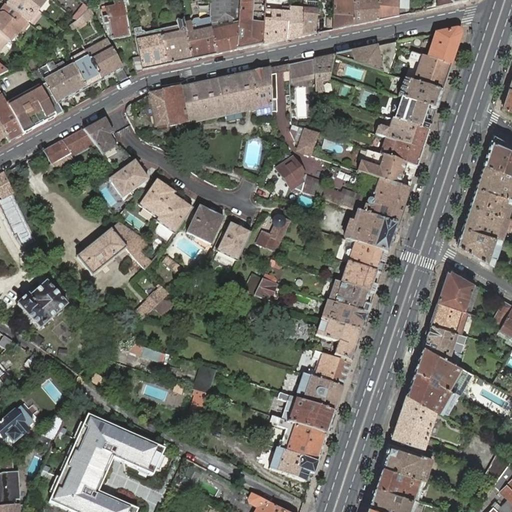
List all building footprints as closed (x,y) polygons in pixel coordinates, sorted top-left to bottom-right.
[(36,9),(24,0),(10,0),(6,6),(27,23),(32,17),(31,17),(32,16),(31,15),(36,9)] [(46,0),(24,0),(36,9),(41,4),(42,4),(43,4),(46,0)] [(125,0),(123,1),(113,3),(114,9),(111,9),(108,10),(105,11),(102,11),(100,12),(102,19),(104,26),(108,25),(108,29),(110,36),(111,40),(112,40),(119,39),(119,40),(130,37),(124,10),(123,5),(125,4),(126,4),(125,0)] [(210,0),(209,18),(209,22),(209,24),(210,29),(216,55),(236,51),(239,0),(210,0)] [(239,0),(236,51),(262,46),(264,12),(264,0),(239,0)] [(333,0),(332,31),(352,27),(353,0),(333,0)] [(353,0),(352,27),(378,21),(379,7),(378,0),(353,0)] [(400,1),(391,0),(378,0),(379,7),(378,21),(385,20),(399,17),(400,3),(400,1)] [(435,0),(435,1),(436,1),(435,9),(453,5),(466,3),(469,0),(435,0)] [(289,9),(287,40),(301,37),(303,4),(300,4),(299,10),(289,9)] [(307,4),(303,4),(301,37),(315,34),(317,11),(307,11),(307,4)] [(21,34),(29,24),(27,23),(6,6),(1,11),(0,15),(0,33),(8,40),(9,41),(13,35),(21,34)] [(264,12),(262,46),(287,40),(289,9),(289,7),(285,6),(285,14),(279,13),(276,13),(264,12)] [(90,8),(89,9),(81,16),(87,24),(95,18),(90,8)] [(193,22),(184,24),(186,34),(191,60),(216,55),(210,29),(209,24),(209,22),(209,18),(200,21),(198,19),(193,20),(193,22)] [(178,26),(159,31),(161,37),(167,65),(191,60),(186,34),(184,24),(183,20),(176,21),(178,26)] [(70,26),(73,31),(79,26),(75,22),(70,26)] [(140,29),(134,31),(136,43),(139,57),(142,71),(167,65),(161,37),(159,31),(144,34),(143,33),(143,32),(142,32),(141,32),(140,29)] [(427,59),(449,67),(460,35),(460,34),(460,33),(460,32),(459,32),(459,31),(458,31),(458,30),(457,31),(457,30),(456,30),(455,30),(435,34),(427,59)] [(0,42),(1,44),(4,45),(8,40),(0,33),(0,42)] [(121,82),(127,79),(123,69),(121,67),(110,45),(107,40),(102,43),(105,48),(100,50),(97,46),(96,44),(93,45),(94,47),(85,52),(87,58),(99,79),(101,82),(116,73),(121,82)] [(376,47),(335,56),(334,58),(382,74),(376,47)] [(86,90),(101,82),(99,79),(87,58),(85,52),(81,55),(84,59),(81,61),(79,62),(73,65),(86,90)] [(441,93),(449,67),(427,59),(422,58),(411,54),(409,60),(420,64),(413,84),(441,93)] [(81,55),(70,60),(73,65),(79,62),(81,61),(84,59),(81,55)] [(335,56),(313,60),(314,79),(315,94),(322,93),(322,83),(330,81),(334,58),(335,56)] [(135,74),(142,71),(139,57),(132,59),(135,74)] [(289,72),(290,85),(314,79),(313,60),(298,63),(289,65),(289,72)] [(57,105),(71,97),(58,73),(55,68),(52,63),(46,66),(48,69),(41,73),(44,80),(43,81),(47,89),(41,92),(55,118),(62,114),(57,105)] [(71,97),(86,90),(73,65),(66,69),(64,70),(62,71),(60,68),(59,68),(58,66),(55,68),(58,73),(71,97)] [(279,67),(269,69),(269,76),(280,74),(289,72),(289,65),(279,67)] [(9,143),(22,136),(11,114),(6,106),(0,93),(0,76),(8,72),(0,66),(0,126),(6,137),(9,143)] [(269,76),(269,69),(218,80),(179,88),(162,92),(150,94),(156,126),(168,124),(169,128),(186,124),(225,116),(240,113),(256,109),(258,116),(271,113),(269,76)] [(398,98),(401,99),(427,108),(435,110),(441,93),(413,84),(404,81),(398,98)] [(55,118),(41,92),(39,88),(6,106),(11,114),(22,136),(55,118)] [(511,89),(508,88),(502,108),(511,111),(511,89)] [(420,130),(427,132),(430,123),(435,110),(427,108),(401,99),(397,109),(393,107),(391,113),(395,115),(393,121),(396,122),(420,130)] [(240,113),(225,116),(227,122),(241,119),(240,113)] [(108,167),(128,156),(126,155),(125,154),(125,153),(124,152),(123,151),(122,150),(121,149),(120,148),(120,147),(116,149),(109,136),(112,134),(104,119),(82,131),(94,146),(108,167)] [(386,139),(421,151),(427,132),(420,130),(396,122),(393,131),(388,129),(379,127),(376,128),(374,135),(386,139)] [(310,156),(318,135),(304,131),(292,126),(289,132),(293,141),(296,142),(298,148),(298,150),(299,153),(310,157),(310,156)] [(82,131),(45,152),(52,165),(69,155),(72,158),(91,147),(94,146),(82,131)] [(493,135),(483,165),(511,174),(511,144),(494,134),(493,135)] [(416,168),(421,151),(386,139),(380,156),(382,157),(405,165),(416,168)] [(413,176),(416,168),(405,165),(382,157),(380,156),(367,152),(362,164),(362,165),(360,164),(356,174),(372,178),(378,181),(398,187),(408,191),(411,183),(406,181),(404,180),(405,178),(406,174),(411,176),(413,176)] [(69,155),(52,165),(55,172),(74,161),(72,158),(69,155)] [(293,190),(301,193),(304,180),(305,180),(305,177),(293,159),(281,168),(278,170),(283,178),(286,182),(291,189),(292,188),(293,190)] [(114,176),(108,181),(122,200),(148,180),(134,162),(114,176)] [(475,187),(511,198),(511,174),(483,165),(475,187)] [(2,175),(0,175),(0,195),(2,199),(4,199),(11,214),(19,210),(2,175)] [(363,215),(396,227),(408,191),(398,187),(378,181),(372,178),(367,193),(373,196),(374,197),(372,203),(372,202),(371,202),(371,201),(370,201),(369,201),(368,201),(367,202),(367,203),(366,203),(367,204),(367,205),(365,204),(346,197),(318,187),(318,185),(305,180),(304,180),(301,193),(320,200),(342,207),(348,210),(353,211),(354,212),(358,213),(362,215),(363,215)] [(138,206),(157,219),(173,196),(175,193),(156,180),(138,206)] [(511,202),(511,198),(475,187),(469,205),(508,217),(511,206),(507,205),(508,202),(511,202)] [(279,189),(277,195),(290,200),(292,193),(279,189)] [(192,209),(173,196),(157,219),(155,222),(174,235),(192,209)] [(511,218),(508,217),(469,205),(462,226),(502,240),(505,229),(509,232),(511,221),(511,218)] [(223,219),(199,207),(186,234),(197,239),(205,239),(212,242),(223,219)] [(386,255),(396,227),(363,215),(362,215),(358,213),(356,216),(353,215),(350,224),(347,233),(344,241),(353,243),(353,244),(386,255)] [(275,253),(281,242),(290,223),(283,219),(282,221),(281,220),(281,219),(280,219),(279,219),(279,218),(278,218),(277,218),(276,219),(275,219),(274,220),(274,221),(273,221),(273,222),(273,223),(273,224),(273,225),(273,226),(274,226),(274,227),(269,237),(261,233),(256,244),(265,249),(265,248),(275,253)] [(142,241),(118,224),(110,230),(76,258),(91,277),(125,249),(135,261),(144,271),(151,263),(141,254),(149,245),(142,241)] [(250,234),(229,224),(216,252),(236,262),(250,234)] [(457,245),(493,266),(496,258),(489,256),(494,242),(500,245),(502,240),(462,226),(456,244),(457,245)] [(489,256),(496,258),(500,245),(494,242),(489,256)] [(380,275),(386,255),(353,244),(350,253),(348,252),(346,253),(345,255),(346,257),(349,258),(347,264),(375,273),(380,275)] [(182,268),(166,257),(161,264),(177,275),(182,268)] [(373,295),(376,287),(371,285),(375,273),(347,264),(340,284),(368,293),(373,295)] [(447,271),(437,302),(461,310),(464,311),(468,300),(471,291),(474,284),(449,270),(447,271)] [(376,287),(380,275),(375,273),(371,285),(376,287)] [(251,275),(243,292),(254,297),(262,280),(251,275)] [(264,275),(262,280),(275,285),(276,281),(275,278),(264,275)] [(262,280),(254,297),(269,302),(275,285),(262,280)] [(334,282),(328,302),(366,315),(369,307),(373,295),(368,293),(340,284),(334,282)] [(28,295),(17,305),(19,307),(24,313),(33,322),(39,330),(66,306),(46,283),(42,287),(35,293),(30,297),(28,295)] [(479,287),(474,284),(471,291),(468,300),(470,301),(473,302),(479,287)] [(143,304),(150,312),(154,308),(162,300),(168,294),(161,287),(143,304)] [(162,300),(154,308),(162,316),(174,304),(162,300)] [(468,300),(464,311),(467,312),(470,313),(473,302),(470,301),(468,300)] [(511,306),(503,301),(491,321),(502,324),(511,307),(511,306)] [(320,319),(361,332),(366,315),(328,302),(326,302),(320,319)] [(437,302),(429,323),(453,331),(457,333),(459,334),(467,312),(464,311),(461,310),(437,302)] [(135,312),(141,319),(150,312),(143,304),(135,312)] [(511,307),(502,324),(499,330),(511,337),(511,307)] [(361,332),(320,320),(319,322),(326,325),(323,334),(316,332),(315,336),(331,341),(337,343),(333,356),(351,362),(361,332)] [(326,325),(319,322),(318,326),(317,329),(316,332),(323,334),(326,325)] [(429,323),(422,345),(448,360),(457,365),(461,354),(460,353),(466,336),(459,334),(457,333),(453,331),(429,323)] [(511,337),(499,330),(497,334),(506,339),(504,342),(511,346),(511,337)] [(126,335),(121,340),(132,343),(136,344),(138,339),(126,335)] [(12,342),(4,337),(0,342),(0,346),(6,350),(12,342)] [(136,344),(132,343),(129,353),(162,364),(165,355),(136,344)] [(422,345),(414,369),(449,389),(461,367),(457,365),(448,360),(422,345)] [(503,347),(497,356),(504,360),(509,351),(503,347)] [(322,355),(314,353),(312,359),(320,362),(317,372),(308,370),(306,376),(314,379),(335,386),(342,389),(350,365),(343,362),(322,355)] [(215,371),(200,366),(199,370),(194,386),(192,390),(194,390),(207,395),(209,391),(214,376),(215,371)] [(469,372),(461,367),(449,389),(451,390),(457,394),(469,372)] [(414,369),(406,393),(435,410),(439,412),(451,390),(449,389),(414,369)] [(333,414),(342,389),(335,386),(314,379),(306,376),(303,375),(296,396),(292,395),(291,398),(295,399),(294,400),(333,414)] [(207,395),(194,390),(192,395),(197,397),(194,409),(203,411),(207,395)] [(447,417),(459,395),(457,394),(451,390),(439,412),(447,417)] [(394,428),(391,437),(422,447),(426,438),(435,410),(406,393),(394,428)] [(295,426),(326,436),(333,414),(294,400),(295,399),(291,398),(288,397),(279,394),(277,400),(286,403),(284,409),(282,413),(280,420),(287,423),(295,426)] [(14,413),(0,424),(0,435),(3,440),(4,439),(6,437),(9,440),(12,444),(28,430),(27,428),(29,426),(33,423),(20,408),(14,413)] [(54,421),(39,433),(55,441),(57,436),(59,432),(61,427),(65,418),(58,413),(54,421)] [(106,511),(112,499),(102,495),(98,493),(102,483),(100,482),(106,468),(108,469),(113,459),(117,461),(138,470),(149,475),(152,476),(155,470),(161,456),(164,450),(147,442),(137,438),(118,430),(107,425),(87,416),(84,424),(76,439),(74,444),(68,458),(61,474),(59,478),(52,494),(48,502),(68,511),(70,511),(106,511)] [(280,420),(271,417),(270,423),(277,425),(276,427),(286,431),(293,433),(289,445),(282,443),(280,442),(277,449),(286,452),(316,464),(326,436),(295,426),(287,423),(280,420)] [(73,438),(76,439),(84,424),(80,422),(73,438)] [(283,438),(282,443),(289,445),(293,433),(286,431),(284,435),(283,438)] [(65,457),(68,458),(74,444),(71,443),(65,457)] [(389,443),(382,465),(416,477),(420,464),(428,467),(431,457),(423,455),(389,443)] [(486,473),(497,480),(511,459),(511,454),(500,448),(486,473)] [(286,452),(277,449),(271,466),(270,466),(269,470),(305,483),(309,474),(313,475),(316,464),(286,452)] [(165,458),(161,456),(155,470),(158,472),(165,458)] [(57,473),(61,474),(68,458),(65,457),(57,473)] [(493,485),(508,500),(511,503),(511,459),(497,480),(493,485)] [(423,480),(424,477),(427,469),(428,467),(420,464),(416,477),(419,478),(423,480)] [(382,465),(375,486),(413,499),(419,478),(416,477),(382,465)] [(100,482),(102,483),(108,469),(106,468),(100,482)] [(0,507),(15,506),(15,502),(19,502),(18,474),(2,474),(0,475),(0,507)] [(52,494),(59,478),(56,476),(49,492),(52,494)] [(375,486),(368,506),(385,511),(407,511),(410,506),(412,507),(414,508),(416,500),(413,499),(375,486)] [(283,511),(252,495),(248,501),(249,504),(258,509),(256,511),(283,511)] [(123,504),(112,499),(106,511),(136,511),(137,510),(134,509),(123,504)] [(511,511),(511,503),(508,500),(497,511),(493,507),(488,511),(511,511)]
